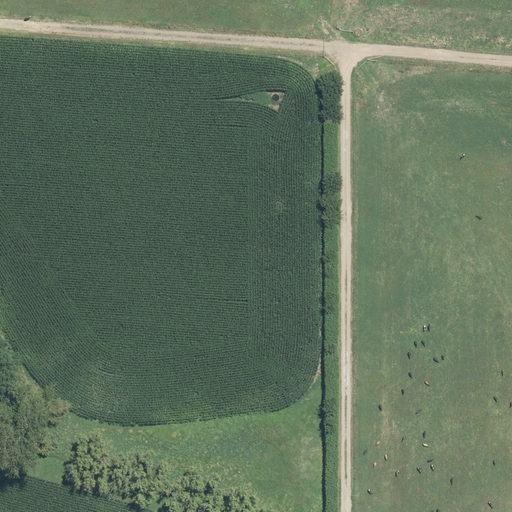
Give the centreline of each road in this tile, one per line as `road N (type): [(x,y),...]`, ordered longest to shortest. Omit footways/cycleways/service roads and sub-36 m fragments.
road 1 (track): [(511,64),(0,25)]
road 2 (track): [(344,511),(338,54)]
